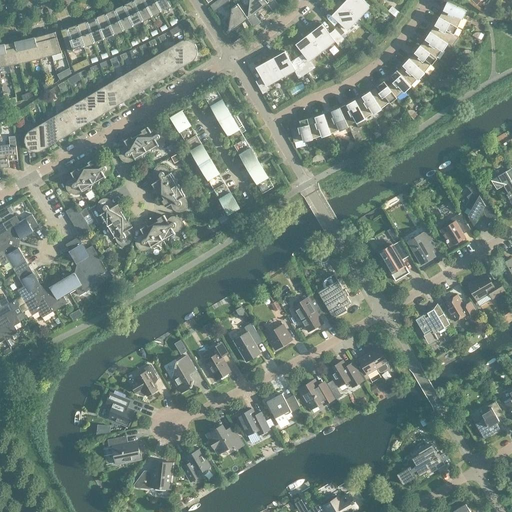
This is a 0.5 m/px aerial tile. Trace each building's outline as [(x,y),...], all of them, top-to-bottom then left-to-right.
[(152,17),(142,0),(133,0),(134,1),(133,2),(132,1),(142,22),(143,21),(142,20),(144,19),(144,21),(152,17)] [(161,12),(154,0),(142,0),(152,17),(152,16),(151,15),(153,14),(154,16),(161,12)] [(154,0),(161,12),(161,11),(161,10),(162,9),(163,10),(171,6),(167,0),(154,0)] [(214,11),(229,0),(217,0),(210,5),(214,11)] [(249,0),(249,9),(244,13),(248,18),(247,19),(254,28),(254,27),(260,22),(254,14),(264,6),(267,4),(267,3),(264,0),(249,0)] [(264,0),(267,3),(267,4),(274,12),(274,11),(280,6),(274,0),(264,0)] [(370,6),(364,0),(345,0),(343,3),(361,20),(359,17),(370,6)] [(142,22),(132,1),(125,4),(125,6),(124,6),(123,5),(133,26),(132,25),(134,24),(135,25),(142,22)] [(467,10),(447,1),(443,9),(449,12),(448,14),(442,11),(439,17),(457,27),(457,26),(461,17),(463,18),(467,10)] [(361,20),(343,3),(331,15),(347,30),(358,18),(361,21),(361,20)] [(229,23),(224,27),(227,33),(233,42),(234,42),(233,42),(240,37),(234,29),(244,21),(247,19),(248,18),(244,13),(238,4),(232,8),(229,23)] [(133,26),(123,5),(115,9),(116,10),(114,11),(114,9),(113,10),(123,31),(123,29),(125,29),(125,30),(133,26)] [(397,10),(392,6),(388,11),(393,15),(397,10)] [(123,31),(113,10),(106,13),(107,14),(105,15),(104,14),(113,35),(114,35),(113,34),(115,33),(115,34),(123,31)] [(113,35),(104,14),(97,17),(97,18),(96,19),(95,17),(95,18),(104,39),(103,38),(105,37),(106,38),(113,35)] [(440,27),(439,29),(434,26),(430,31),(436,35),(448,43),(451,46),(452,44),(453,43),(454,42),(454,41),(454,40),(454,39),(454,38),(454,36),(454,35),(454,34),(458,27),(457,26),(457,27),(439,17),(435,24),(440,27)] [(104,39),(95,18),(87,21),(88,22),(86,22),(86,21),(85,21),(94,43),(94,42),(95,41),(96,42),(104,39)] [(94,43),(85,21),(78,24),(78,25),(77,26),(76,25),(84,47),(84,45),(85,45),(86,46),(94,43)] [(183,28),(180,24),(169,31),(172,35),(172,36),(183,29),(183,28)] [(329,33),(322,24),(309,34),(324,54),(324,53),(322,50),(335,41),(338,45),(345,39),(335,28),(329,33)] [(84,47),(76,25),(68,27),(69,29),(67,29),(67,28),(66,28),(73,50),(74,50),(74,49),(75,48),(76,50),(84,47)] [(338,25),(335,28),(341,35),(344,32),(338,25)] [(436,35),(430,31),(425,38),(430,42),(429,44),(424,40),(420,45),(436,58),(442,49),(443,50),(448,43),(436,35)] [(55,32),(45,35),(51,55),(62,52),(55,32)] [(324,54),(309,34),(296,44),(303,54),(302,54),(303,55),(298,59),(307,73),(310,71),(309,68),(312,66),(308,61),(321,51),(324,54)] [(51,55),(45,35),(35,37),(41,58),(51,55)] [(41,58),(35,37),(25,40),(30,61),(41,58)] [(30,61),(25,40),(15,42),(20,63),(30,61)] [(186,63),(184,40),(181,41),(180,42),(178,44),(178,46),(174,46),(176,69),(179,69),(181,68),(182,66),(182,64),(186,63)] [(186,40),(184,40),(186,63),(190,62),(191,62),(192,61),(193,60),(194,60),(195,59),(196,58),(196,57),(197,55),(197,54),(197,53),(198,52),(198,51),(197,49),(197,48),(197,47),(196,45),(196,44),(191,44),(191,41),(188,40),(186,40)] [(20,63),(15,42),(5,44),(9,65),(20,63)] [(0,67),(9,65),(5,44),(0,45),(0,67)] [(413,54),(409,58),(424,72),(430,64),(432,65),(437,58),(436,58),(420,45),(415,52),(420,55),(418,57),(413,54)] [(176,69),(174,46),(172,47),(170,48),(169,49),(168,52),(164,52),(166,75),(169,75),(171,73),(172,72),(172,69),(176,69)] [(291,62),(285,51),(270,59),(282,81),(283,81),(281,77),(295,69),(298,75),(302,73),(304,75),(307,73),(298,59),(292,62),(292,61),(291,62)] [(166,75),(164,52),(162,52),(160,53),(159,55),(159,57),(154,58),(156,81),(159,80),(161,79),(162,77),(162,75),(166,75)] [(156,81),(154,58),(152,58),(150,59),(149,61),(149,63),(145,64),(147,87),(149,86),(151,85),(152,83),(152,81),(156,81)] [(397,70),(410,85),(411,85),(418,78),(419,79),(425,72),(424,72),(409,58),(403,64),(408,68),(406,70),(405,69),(404,69),(403,68),(401,68),(400,68),(399,69),(397,70)] [(87,59),(80,62),(83,68),(90,64),(87,59)] [(282,81),(270,59),(256,67),(262,78),(256,81),(263,94),(269,90),(266,85),(280,78),(282,81)] [(147,87),(145,64),(142,64),(140,65),(139,67),(139,69),(135,70),(137,92),(139,92),(141,91),(142,89),(142,87),(147,87)] [(69,68),(63,71),(66,76),(67,76),(72,73),(69,69),(69,68)] [(137,92),(135,70),(132,70),(130,71),(129,73),(129,75),(125,75),(127,98),(129,98),(131,97),(132,95),(133,93),(137,92)] [(395,80),(388,86),(396,97),(404,90),(405,91),(411,86),(411,85),(410,85),(397,70),(391,76),(395,80)] [(73,76),(68,79),(70,83),(71,85),(82,78),(78,73),(73,76)] [(127,98),(125,75),(122,76),(120,77),(119,79),(119,81),(115,81),(117,104),(120,104),(121,103),(123,101),(123,99),(127,98)] [(117,104),(115,81),(112,82),(111,83),(109,85),(109,87),(105,87),(107,110),(110,110),(112,109),(113,107),(113,104),(117,104)] [(375,88),(370,91),(381,108),(389,102),(390,103),(397,98),(396,97),(388,86),(384,81),(377,86),(381,91),(379,92),(375,88)] [(107,110),(105,87),(103,87),(101,89),(100,90),(99,93),(95,93),(97,116),(100,115),(102,114),(103,112),(103,110),(107,110)] [(206,96),(220,121),(235,112),(229,101),(228,101),(228,102),(224,104),(216,90),(206,96)] [(361,97),(355,100),(365,118),(373,112),(374,113),(382,109),(381,108),(370,91),(363,95),(366,101),(364,102),(361,97)] [(97,116),(95,93),(93,93),(91,94),(90,96),(89,98),(85,99),(87,122),(90,121),(92,120),(93,118),(93,116),(97,116)] [(87,122),(85,99),(83,99),(81,100),(80,102),(80,104),(75,105),(78,127),(80,127),(82,126),(83,124),(83,122),(87,122)] [(345,105),(340,107),(348,126),(357,121),(361,128),(368,124),(365,118),(355,100),(355,99),(348,104),(350,109),(348,110),(345,105)] [(78,127),(75,105),(73,105),(71,106),(70,108),(70,110),(66,111),(68,133),(70,133),(72,132),(73,130),(73,128),(78,127)] [(334,116),(332,117),(330,112),(324,113),(326,120),(330,133),(331,133),(340,129),(341,130),(348,127),(348,126),(340,107),(332,111),(334,116)] [(171,117),(186,141),(196,135),(182,110),(171,117)] [(68,133),(66,111),(63,111),(61,112),(60,114),(60,116),(56,116),(58,139),(60,139),(62,138),(63,136),(64,134),(68,133)] [(246,130),(235,112),(220,121),(234,145),(245,138),(239,128),(242,126),(245,131),(246,130)] [(318,122),(309,125),(312,138),(313,138),(322,135),(323,136),(331,134),(331,133),(330,133),(326,120),(324,113),(316,116),(318,122)] [(58,139),(56,116),(53,117),(51,118),(50,120),(50,122),(46,122),(48,145),(50,145),(52,144),(53,142),(54,140),(58,139)] [(313,139),(313,138),(312,138),(309,125),(307,118),(299,120),(301,126),(291,129),(294,142),(304,140),(305,141),(313,139)] [(48,145),(46,122),(43,122),(41,124),(40,125),(40,128),(36,128),(38,151),(41,151),(42,149),(44,148),(44,145),(48,145)] [(142,132),(137,135),(149,156),(150,156),(147,152),(149,151),(152,152),(153,149),(159,145),(158,143),(159,142),(160,143),(161,143),(163,142),(164,141),(165,140),(165,139),(166,138),(166,137),(166,136),(166,135),(166,134),(166,133),(165,132),(165,131),(164,130),(163,129),(162,129),(162,128),(161,128),(160,128),(152,134),(148,127),(141,131),(142,132)] [(38,151),(36,128),(32,129),(31,130),(30,130),(29,131),(28,132),(27,133),(26,134),(26,135),(25,136),(25,137),(25,138),(25,139),(25,140),(25,142),(25,143),(25,144),(26,145),(26,146),(27,147),(31,147),(31,150),(34,151),(36,151),(38,151)] [(149,156),(137,135),(132,138),(131,137),(125,141),(129,148),(126,149),(124,146),(123,147),(122,148),(121,149),(120,150),(120,151),(119,152),(119,153),(119,154),(119,155),(119,156),(120,156),(120,157),(120,158),(121,159),(122,160),(124,161),(130,158),(132,161),(132,160),(133,160),(134,159),(134,158),(135,159),(142,156),(144,156),(145,154),(147,153),(149,156)] [(210,159),(196,135),(186,141),(200,165),(210,159)] [(259,162),(245,138),(234,145),(249,169),(259,162)] [(0,144),(0,159),(1,167),(9,166),(9,159),(16,159),(17,160),(18,160),(16,146),(10,147),(10,144),(0,144)] [(89,164),(84,167),(96,188),(94,184),(96,183),(99,184),(99,181),(106,177),(105,175),(106,175),(107,175),(108,175),(109,174),(107,172),(113,168),(113,167),(113,166),(113,165),(112,164),(112,163),(111,163),(111,162),(110,162),(110,161),(109,161),(108,160),(107,160),(106,159),(105,159),(104,159),(103,160),(102,160),(101,160),(100,161),(101,164),(99,165),(95,159),(88,163),(89,164)] [(225,183),(210,159),(200,165),(214,189),(225,183)] [(274,187),(259,162),(249,169),(263,193),(274,187)] [(158,189),(161,194),(182,182),(182,181),(178,184),(177,182),(177,179),(175,178),(171,172),(169,173),(168,172),(169,171),(169,170),(168,169),(168,168),(167,168),(167,167),(166,167),(165,166),(164,165),(163,165),(162,165),(161,165),(159,165),(157,166),(156,167),(155,167),(155,168),(154,169),(154,170),(153,171),(159,179),(153,183),(157,190),(158,189)] [(511,169),(509,165),(511,168),(491,180),(497,189),(503,185),(508,193),(506,194),(511,203),(511,169)] [(96,188),(84,167),(79,170),(78,169),(71,173),(75,179),(66,184),(66,185),(66,186),(66,187),(66,188),(67,189),(67,191),(68,191),(69,192),(70,193),(71,193),(72,194),(73,194),(74,194),(75,194),(77,194),(77,193),(78,193),(79,193),(80,192),(79,190),(81,189),(82,191),(88,187),(91,188),(92,185),(94,184),(96,188)] [(497,216),(476,180),(466,185),(467,186),(472,193),(467,197),(469,199),(465,206),(471,210),(468,215),(474,225),(482,210),(488,221),(487,221),(488,221),(497,216)] [(182,182),(161,194),(164,199),(163,200),(167,206),(173,203),(177,212),(179,212),(180,212),(182,212),(183,211),(184,210),(185,210),(186,209),(186,208),(187,207),(187,206),(187,205),(187,204),(187,203),(187,202),(187,201),(186,200),(186,199),(185,198),(184,199),(183,197),(185,196),(181,189),(182,187),(179,186),(178,184),(182,182)] [(239,207),(225,183),(214,189),(229,213),(239,207)] [(103,228),(124,216),(121,211),(122,210),(118,203),(112,207),(107,198),(106,198),(105,198),(103,198),(101,199),(100,200),(99,200),(99,201),(98,202),(98,203),(97,204),(97,205),(97,206),(97,207),(98,208),(98,209),(98,210),(99,211),(100,212),(101,211),(102,213),(100,214),(104,220),(103,223),(106,224),(107,226),(103,228)] [(79,210),(76,205),(66,211),(69,216),(79,210)] [(86,208),(80,212),(82,215),(83,218),(89,214),(86,208)] [(80,212),(79,210),(69,216),(72,221),(82,215),(80,212)] [(463,234),(470,229),(461,212),(451,218),(451,219),(447,226),(440,230),(443,233),(442,237),(443,238),(444,239),(445,239),(446,239),(446,241),(447,242),(448,242),(450,246),(453,244),(456,244),(458,244),(459,243),(459,242),(459,241),(462,239),(460,236),(464,234),(463,234)] [(40,227),(32,214),(31,214),(31,215),(19,222),(16,215),(3,223),(11,236),(16,237),(21,238),(40,227)] [(223,214),(217,218),(221,225),(227,221),(223,214)] [(83,218),(82,215),(72,221),(74,226),(85,220),(83,218)] [(158,220),(153,223),(166,244),(164,240),(165,239),(168,240),(169,237),(175,234),(174,231),(176,230),(176,232),(177,231),(178,231),(179,230),(180,230),(180,229),(181,229),(181,228),(182,227),(182,226),(182,225),(183,224),(182,223),(182,222),(182,221),(182,220),(181,219),(181,218),(179,217),(178,216),(176,216),(168,222),(164,215),(158,219),(158,220)] [(127,221),(124,216),(103,228),(107,226),(108,228),(107,231),(110,232),(114,238),(116,237),(117,238),(116,239),(116,240),(117,241),(117,242),(119,243),(119,244),(120,244),(122,245),(124,245),(126,245),(127,245),(127,244),(128,244),(129,243),(130,241),(131,241),(131,240),(131,239),(125,231),(132,227),(128,220),(127,221)] [(88,225),(85,220),(74,226),(77,231),(88,225)] [(11,236),(3,223),(0,224),(0,249),(9,245),(13,246),(16,237),(11,236)] [(166,244),(153,223),(148,226),(148,225),(141,229),(145,236),(136,240),(136,241),(135,242),(135,243),(136,244),(136,245),(137,246),(137,247),(138,248),(139,249),(141,250),(142,250),(143,250),(145,250),(146,250),(147,249),(148,249),(149,247),(149,246),(150,245),(152,247),(158,244),(161,244),(161,242),(163,241),(165,244),(166,244)] [(91,230),(88,225),(77,231),(80,236),(91,230)] [(428,229),(407,242),(421,265),(436,256),(434,253),(440,249),(428,229)] [(79,237),(79,236),(66,244),(77,263),(82,264),(87,265),(100,258),(92,245),(86,249),(79,237)] [(402,260),(409,255),(400,240),(393,245),(392,244),(390,243),(389,242),(387,243),(386,244),(385,246),(386,248),(378,252),(396,281),(409,272),(402,260)] [(9,245),(0,249),(0,259),(3,265),(9,261),(17,274),(29,266),(18,247),(13,246),(9,245)] [(107,270),(100,258),(87,265),(82,264),(80,273),(84,275),(92,288),(104,280),(101,274),(107,270)] [(511,258),(499,265),(509,283),(511,280),(511,258)] [(40,285),(29,266),(17,274),(24,286),(18,290),(21,296),(15,299),(19,306),(38,294),(39,290),(40,285)] [(115,270),(110,273),(114,280),(119,277),(115,270)] [(75,272),(62,280),(70,292),(76,289),(79,295),(92,288),(84,275),(80,273),(75,272)] [(338,315),(347,309),(345,306),(351,302),(347,296),(348,295),(345,289),(344,290),(334,274),(326,279),(324,281),(323,284),(324,287),(324,288),(318,292),(331,313),(333,314),(336,315),(338,315)] [(492,284),(487,274),(468,285),(476,299),(489,291),(493,298),(505,291),(499,280),(492,284)] [(70,292),(62,280),(50,287),(48,292),(47,297),(55,310),(67,302),(64,296),(70,292)] [(48,292),(39,290),(38,294),(19,306),(23,312),(29,308),(32,315),(39,311),(42,317),(55,310),(47,297),(48,292)] [(319,317),(325,313),(313,293),(306,297),(307,298),(294,306),(309,331),(323,323),(319,317)] [(463,306),(457,295),(456,295),(454,294),(451,296),(451,299),(444,302),(455,321),(465,315),(466,318),(476,313),(470,302),(463,306)] [(0,300),(0,316),(19,306),(15,299),(9,303),(6,297),(0,300)] [(274,303),(271,305),(275,312),(281,308),(277,301),(274,303)] [(23,312),(19,306),(0,316),(0,330),(5,339),(18,332),(14,325),(20,322),(17,316),(23,312)] [(241,306),(236,310),(240,317),(245,314),(241,306)] [(450,325),(450,324),(443,313),(443,314),(438,316),(434,308),(427,312),(427,313),(424,315),(424,314),(416,319),(425,334),(429,341),(436,337),(438,339),(438,338),(435,333),(438,331),(445,327),(449,324),(450,325)] [(257,331),(251,322),(245,326),(245,328),(247,332),(234,340),(246,361),(260,353),(250,335),(257,331)] [(275,349),(292,340),(283,324),(266,334),(275,349)] [(230,371),(222,357),(228,353),(221,342),(210,349),(214,355),(203,362),(210,374),(213,372),(217,379),(216,379),(216,380),(230,371)] [(358,359),(368,374),(377,369),(379,372),(381,372),(387,369),(388,367),(385,363),(387,362),(379,348),(367,355),(366,354),(358,359)] [(194,380),(193,380),(189,375),(196,371),(187,355),(177,361),(176,361),(175,367),(176,368),(173,378),(181,392),(191,387),(192,387),(194,380)] [(343,360),(328,369),(339,386),(345,383),(346,384),(348,385),(353,382),(355,385),(363,380),(354,365),(349,368),(347,368),(343,360)] [(136,393),(143,389),(147,396),(157,389),(153,382),(158,379),(150,365),(144,368),(146,371),(136,377),(138,380),(131,384),(136,393)] [(314,380),(299,388),(306,400),(306,402),(309,407),(310,407),(311,408),(317,405),(319,405),(324,402),(325,404),(334,399),(326,386),(320,389),(314,380)] [(374,384),(369,387),(374,394),(379,391),(374,384)] [(108,418),(128,426),(134,410),(125,407),(124,405),(126,400),(110,393),(106,403),(110,404),(108,408),(109,410),(111,411),(108,418)] [(282,393),(267,401),(278,423),(287,418),(285,415),(300,407),(294,395),(285,399),(282,393)] [(500,428),(496,422),(499,420),(498,418),(503,414),(495,401),(482,409),(483,412),(481,413),(484,418),(475,423),(484,438),(493,432),(494,434),(500,430),(499,429),(500,428)] [(270,429),(263,415),(261,412),(262,415),(258,417),(257,416),(256,416),(252,409),(238,416),(247,435),(256,430),(258,435),(270,429)] [(424,417),(419,420),(423,427),(428,424),(424,417)] [(97,423),(96,435),(110,432),(110,425),(97,423)] [(244,444),(234,427),(233,425),(232,426),(233,427),(226,432),(222,424),(206,434),(209,439),(215,449),(215,448),(218,454),(219,453),(233,445),(236,449),(244,444)] [(124,462),(140,458),(137,441),(125,443),(123,436),(107,439),(109,447),(113,446),(116,463),(117,463),(118,464),(124,463),(124,462)] [(410,466),(397,474),(403,484),(416,476),(414,472),(416,470),(420,475),(427,471),(426,470),(434,465),(437,469),(445,464),(438,453),(437,454),(432,444),(419,452),(419,453),(412,458),(416,465),(414,466),(412,468),(410,466)] [(210,466),(199,449),(185,457),(190,464),(189,467),(184,469),(191,481),(196,478),(197,476),(199,477),(204,473),(205,471),(204,470),(210,466)] [(173,463),(153,461),(152,471),(144,471),(134,485),(135,487),(150,488),(151,487),(170,488),(173,463)] [(347,511),(339,498),(329,503),(327,504),(328,504),(324,507),(326,511),(347,511)]
